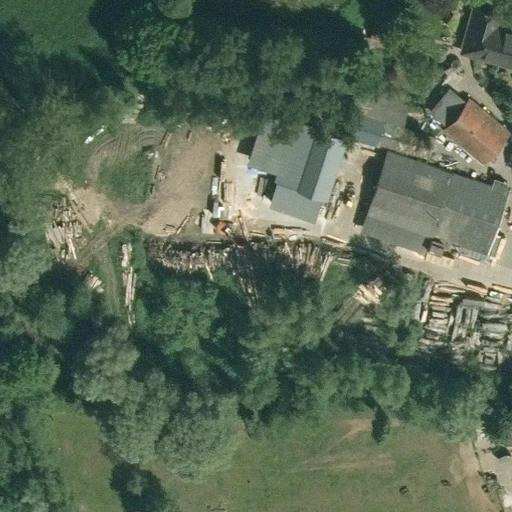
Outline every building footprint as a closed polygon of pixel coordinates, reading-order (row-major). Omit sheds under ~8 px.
[(487,51),(485,57),(500,61),(501,56),(511,59),(511,29),(496,25),(499,14),(474,7),(464,45),(487,51)] [(371,19),(369,40),(391,43),(393,21),(371,19)] [(482,162),(508,131),(468,97),(442,128),(482,162)] [(425,156),(423,162),(450,172),(458,146),(437,139),(435,142),(400,129),(401,127),(406,111),(360,98),(355,113),(382,120),(375,142),(425,156)] [(382,120),(355,113),(347,135),(375,144),(375,142),(382,120)] [(322,196),(343,135),(317,126),(297,187),(322,196)] [(357,143),(354,153),(368,158),(371,147),(357,143)] [(450,172),(423,162),(386,150),(369,200),(366,211),(363,220),(404,234),(407,226),(420,230),(418,239),(483,262),(491,241),(508,191),(450,172)] [(472,288),(469,312),(500,315),(502,292),(472,288)] [(503,445),(511,444),(511,415),(500,416),(503,445)]
